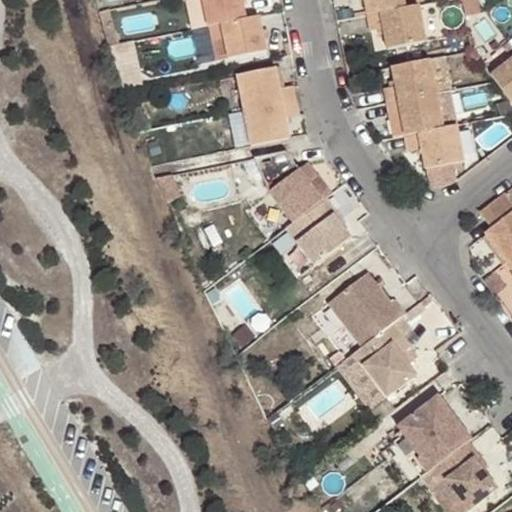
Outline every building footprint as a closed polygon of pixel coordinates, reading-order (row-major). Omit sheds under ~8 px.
[(210,0),(213,16),(215,16),(252,9),(250,0),(210,0)] [(265,6),(263,0),(250,0),(252,9),(265,6)] [(371,0),(373,9),(412,3),(411,0),(371,0)] [(412,3),(373,9),(376,24),(388,23),(392,43),(432,35),(425,0),(412,3)] [(252,9),(215,16),(219,33),(230,31),(233,48),(271,40),(265,6),(252,9)] [(435,55),(395,62),(399,81),(389,83),(392,98),(441,89),(435,55)] [(511,58),(496,71),(501,77),(511,92),(511,58)] [(241,68),(247,102),(300,93),(298,78),(285,80),(281,61),(241,68)] [(441,89),(392,98),(395,113),(405,111),(409,130),(448,123),(441,89)] [(300,93),(247,102),(254,139),(293,131),(290,110),(302,108),(300,93)] [(247,102),(233,105),(238,142),(254,139),(247,102)] [(448,123),(409,130),(413,146),(424,144),(429,164),(468,156),(462,121),(448,123)] [(296,220),(327,196),(314,179),(322,173),(311,158),(272,188),(296,220)] [(511,257),(511,193),(508,188),(483,208),(495,224),(488,229),(510,259),(511,257)] [(341,209),(330,194),(327,196),(296,220),(288,227),(317,263),(354,234),(346,221),(337,212),(341,209)] [(349,219),(341,209),(337,212),(346,221),(349,219)] [(405,313),(408,310),(397,296),(393,299),(370,268),(331,299),(365,343),(395,320),(405,313)] [(414,324),(405,313),(395,320),(365,343),(355,351),(388,395),(420,371),(413,361),(417,358),(410,348),(414,344),(404,332),(414,324)] [(471,437),(474,435),(439,390),(398,421),(404,430),(421,451),(418,454),(429,469),(436,463),(471,437)] [(395,437),(423,473),(429,469),(418,454),(421,451),(404,430),(395,437)] [(482,451),(471,437),(436,463),(470,507),(499,485),(476,456),(482,451)]
